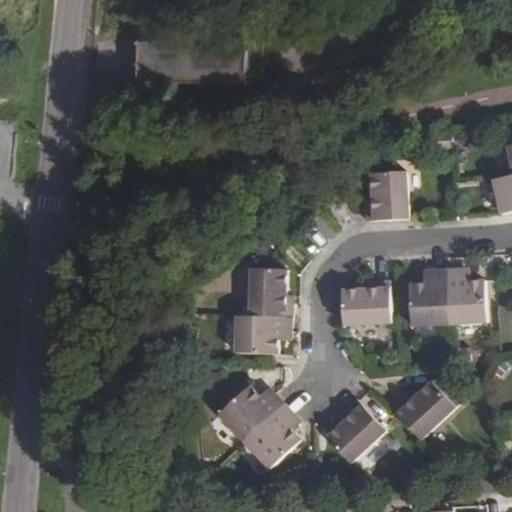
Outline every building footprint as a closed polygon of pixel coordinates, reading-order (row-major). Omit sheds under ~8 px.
[(248,40),(140,40),(140,81),(248,81),(248,40)] [(453,145),(453,133),(438,135),(438,146),(453,145)] [(368,205),(368,221),(410,219),(408,172),(373,173),(374,197),(374,205),(368,205)] [(503,214),(511,211),(511,176),(496,180),(503,214)] [(464,267),(447,268),(450,322),(489,320),(487,279),(473,280),(464,280),(464,267)] [(464,267),(464,280),(473,280),(472,267),(464,267)] [(450,322),(447,268),(434,269),(434,282),(426,283),(413,284),(416,324),(450,322)] [(252,317),(293,318),(294,300),(287,300),(287,291),(287,270),(254,269),(252,317)] [(426,283),(434,282),(434,269),(425,269),(426,283)] [(344,289),(347,323),(394,321),(392,280),(377,280),(377,287),(369,287),(344,289)] [(252,317),(239,316),(238,353),(280,355),(280,340),(280,332),(293,333),(293,318),(252,317)] [(280,332),(280,340),(292,340),(293,333),(280,332)] [(441,373),(433,381),(457,406),(464,399),(441,373)] [(247,381),(217,408),(222,414),(252,386),(247,381)] [(393,409),(421,441),(457,406),(433,381),(415,397),(409,402),(405,398),(393,409)] [(222,414),(246,441),(285,404),(275,393),(266,401),(260,395),(252,386),(222,414)] [(269,387),(260,395),(266,401),(275,393),(269,387)] [(411,392),(405,398),(409,402),(415,397),(411,392)] [(359,399),(347,409),(352,415),(346,420),(328,436),(351,462),(386,430),(359,399)] [(285,404),(246,441),(272,468),(303,439),(292,429),(287,423),(295,415),(285,404)] [(352,415),(347,409),(341,414),(346,420),(352,415)] [(295,415),(287,423),(292,429),(300,421),(295,415)]
